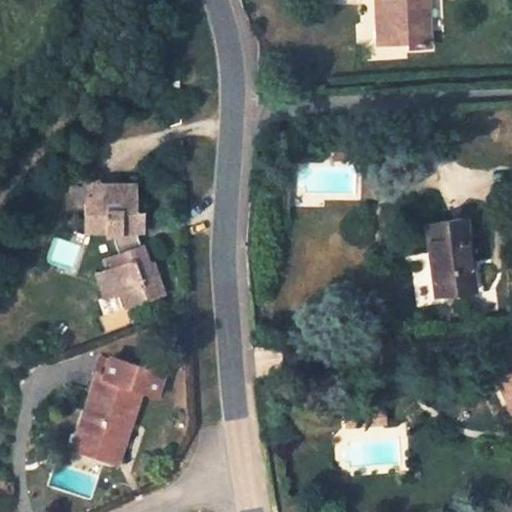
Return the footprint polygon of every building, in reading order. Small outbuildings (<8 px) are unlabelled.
[(388,0),(389,9),(383,9),(385,43),(405,42),(405,48),(429,47),(426,0),(388,0)] [(100,197),(100,184),(92,183),(92,197),(100,197)] [(108,267),(118,292),(123,291),(129,305),(164,292),(153,262),(150,263),(142,245),(138,247),(131,230),(141,231),(141,214),(134,214),(135,184),(100,184),(100,197),(92,197),(85,196),(86,231),(110,231),(119,254),(110,257),(113,266),(108,267)] [(465,220),(425,226),(435,295),(474,291),(465,220)] [(118,292),(108,267),(96,272),(104,297),(118,292)] [(104,377),(98,374),(76,438),(102,446),(98,456),(116,461),(140,390),(156,395),(164,372),(141,364),(140,367),(111,357),(104,377)] [(511,372),(497,379),(511,411),(511,372)] [(73,447),(98,456),(102,446),(76,438),(73,447)]
